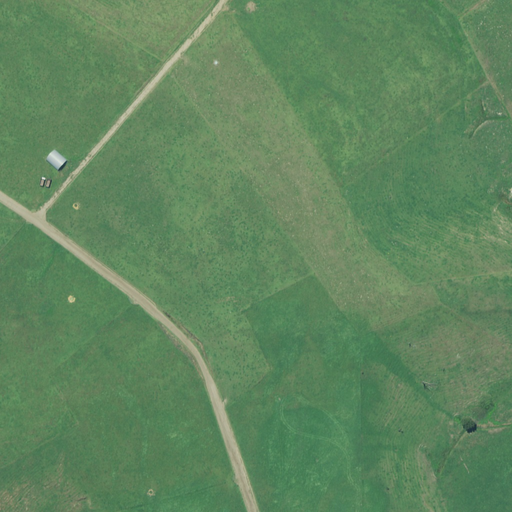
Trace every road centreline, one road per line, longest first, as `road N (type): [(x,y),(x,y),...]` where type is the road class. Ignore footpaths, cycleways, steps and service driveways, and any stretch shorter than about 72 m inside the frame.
road 1 (unclassified): [(37,223),(138,297),(193,350),(253,511)]
road 2 (unclassified): [(37,223),(227,0)]
